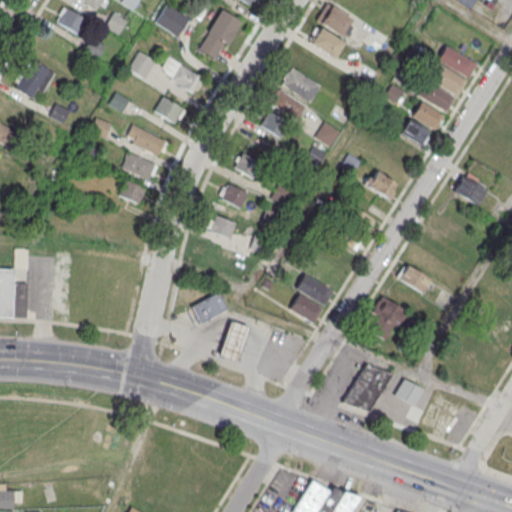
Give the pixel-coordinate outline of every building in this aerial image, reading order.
[(473,0),(469,8),(455,0),(473,0)] [(343,38),(354,20),(325,2),(314,21),(343,38)] [(188,16),(164,3),(153,22),(177,35),(188,16)] [(55,22),(79,34),(87,18),(63,6),(55,22)] [(196,49),(216,60),(240,20),(220,8),(196,49)] [(118,33),(126,20),(112,12),(104,25),(118,33)] [(309,43),(332,58),(342,42),(319,26),(309,43)] [(474,61),(445,46),(426,80),(427,81),(418,96),(446,112),(474,61)] [(143,79),(154,59),(138,50),(127,69),(143,79)] [(157,70),(191,95),(202,79),(169,54),(157,70)] [(51,69),(28,59),(14,90),(36,101),(51,69)] [(319,84),(289,67),(279,85),(309,102),(319,84)] [(305,103),(274,88),(266,104),(297,119),(305,103)] [(128,99),(114,91),(107,103),(120,112),(128,99)] [(511,94),(497,118),(511,127),(511,94)] [(184,105),(158,96),(152,114),(178,123),(184,105)] [(434,128),(442,114),(418,100),(410,114),(434,128)] [(281,139),(290,124),(267,109),(257,124),(281,139)] [(110,123),(95,116),(88,131),(103,138),(110,123)] [(428,131),(407,118),(398,132),(418,146),(428,131)] [(0,143),(8,148),(17,133),(0,122),(0,143)] [(168,140),(128,122),(121,139),(160,156),(168,140)] [(391,152),(409,162),(417,148),(400,138),(391,152)] [(94,164),(99,148),(83,143),(78,159),(94,164)] [(147,181),(156,166),(128,149),(119,165),(147,181)] [(232,166),(251,177),(259,162),(240,152),(232,166)] [(362,184),(386,198),(396,182),(371,168),(362,184)] [(477,205),(486,188),(460,175),(451,191),(477,205)] [(144,187),(123,178),(116,194),(137,204),(144,187)] [(219,199),(238,210),(247,192),(227,182),(219,199)] [(270,199),(290,205),(295,189),(275,183),(270,199)] [(204,228),(229,238),(235,222),(210,212),(204,228)] [(343,270),(353,256),(330,239),(320,254),(343,270)] [(421,293),(430,279),(405,264),(397,278),(421,293)] [(0,268),(13,268),(12,283),(26,283),(25,318),(10,317),(0,317),(0,268)] [(294,287),(322,304),(331,290),(303,273),(294,287)] [(435,304),(395,280),(385,297),(380,294),(370,311),(379,316),(367,336),(384,346),(406,309),(425,320),(435,304)] [(198,322),(189,305),(216,291),(225,308),(198,322)] [(321,306),(296,292),(287,309),(312,323),(321,306)] [(485,335),(509,347),(511,340),(511,327),(493,318),(485,335)] [(217,353),(233,359),(245,327),(228,321),(217,353)] [(365,363),(391,372),(366,410),(341,401),(365,363)] [(402,377),(421,388),(411,405),(392,394),(402,377)] [(310,478),(290,510),(292,511),(348,511),(359,495),(341,489),(340,491),(331,486),(329,490),(310,478)] [(0,490),(12,490),(12,509),(0,508),(0,490)]
